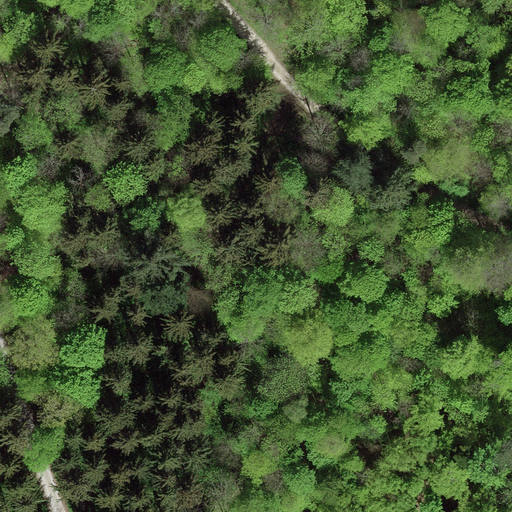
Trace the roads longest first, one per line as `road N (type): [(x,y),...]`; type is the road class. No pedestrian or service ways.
road 1 (track): [(219,0),(378,153),(511,227)]
road 2 (residential): [(57,511),(0,362)]
